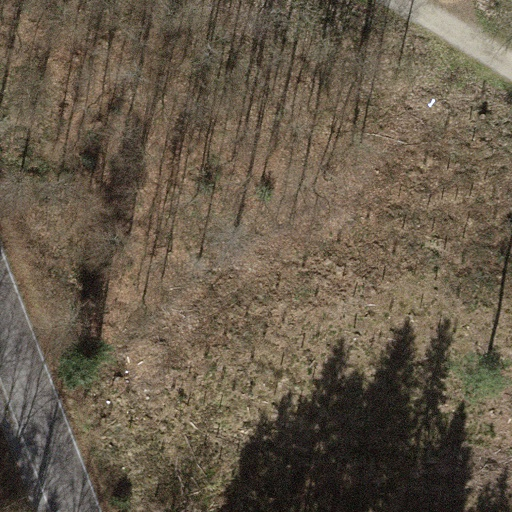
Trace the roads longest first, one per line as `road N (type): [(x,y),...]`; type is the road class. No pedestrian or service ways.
road 1 (tertiary): [(76,511),(0,308)]
road 2 (track): [(511,66),(409,0)]
